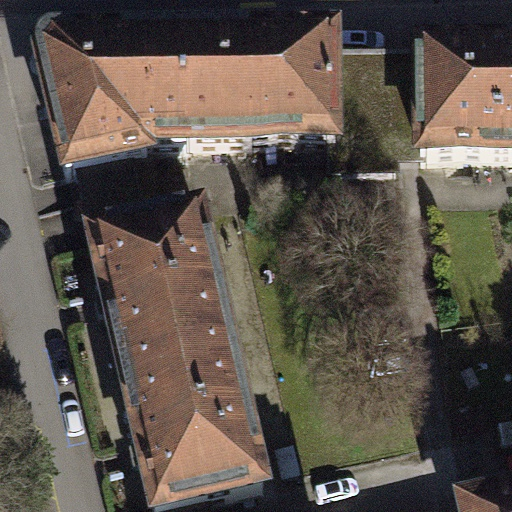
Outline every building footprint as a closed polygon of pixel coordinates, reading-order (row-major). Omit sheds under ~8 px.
[(335,48),(188,49),(189,156),(336,155),(335,62),(335,48)] [(148,156),(189,156),(188,49),(55,50),(41,69),(68,184),(78,181),(131,169),(149,165),(148,156)] [(511,167),(511,59),(421,61),(422,169),(511,167)] [(336,155),(335,179),(398,179),(398,169),(409,169),(422,169),(421,61),(407,61),(335,62),(336,155)] [(93,249),(146,237),(131,169),(78,181),(93,249)] [(127,397),(236,372),(203,224),(146,237),(93,249),(104,294),(101,294),(108,328),(111,327),(127,397)] [(236,372),(127,397),(138,445),(135,445),(143,478),(146,478),(154,511),(204,511),(213,510),(265,498),(236,372)] [(24,483),(1,488),(5,511),(27,511),(31,511),(24,483)]
